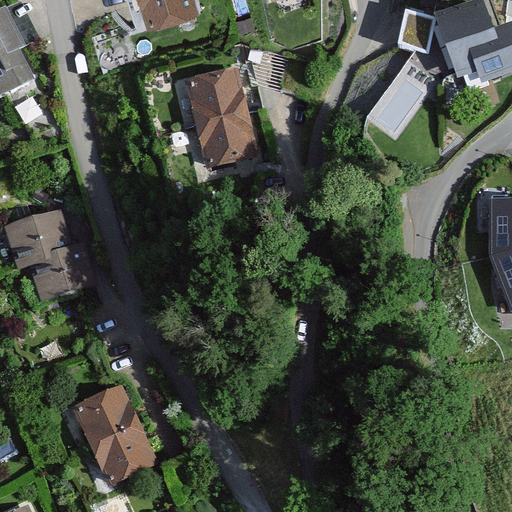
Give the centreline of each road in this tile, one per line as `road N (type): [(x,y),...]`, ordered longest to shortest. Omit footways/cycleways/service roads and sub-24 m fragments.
road 1 (residential): [(56,0),(80,141),(179,384),(256,511)]
road 2 (residential): [(379,0),(321,135),(312,187),(306,511)]
road 3 (residential): [(511,137),(482,145),(436,196),(416,324),(458,449),(469,511)]
